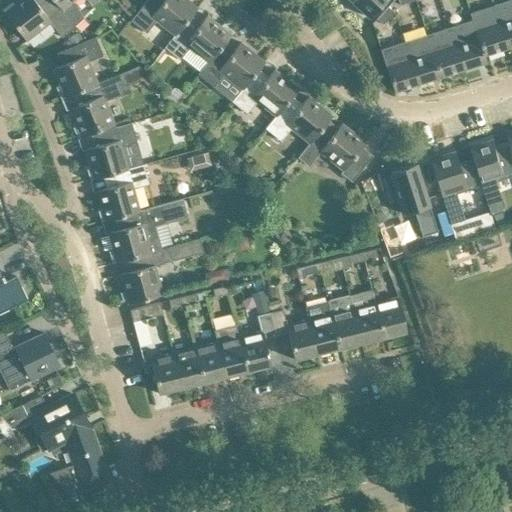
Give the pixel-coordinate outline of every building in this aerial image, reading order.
[(60,13),(63,11),(52,0),(19,0),(4,12),(26,40),(49,22),(61,37),(72,28),(60,13)] [(52,0),(63,11),(60,13),(72,28),(84,19),(73,0),(86,0),(91,5),(96,0),(52,0)] [(146,0),(130,20),(146,33),(156,20),(174,35),(164,47),(164,48),(191,15),(197,8),(187,0),(146,0)] [(352,0),(351,1),(369,17),(385,0),(352,0)] [(507,48),(511,46),(511,0),(509,0),(493,5),(507,48)] [(484,55),(507,48),(493,5),(470,13),(484,55)] [(394,12),(387,6),(376,19),(382,25),(394,12)] [(486,62),(484,55),(470,13),(469,13),(471,20),(449,27),(463,69),(486,62)] [(164,48),(179,60),(189,47),(208,62),(197,74),(198,75),(225,42),(231,35),(206,15),(201,23),(191,15),(164,48)] [(440,77),(463,69),(449,27),(426,34),(440,77)] [(75,31),(67,38),(73,46),(82,39),(75,31)] [(417,84),(440,77),(426,34),(403,42),(417,84)] [(64,97),(73,94),(112,77),(97,83),(88,61),(103,55),(95,37),(73,46),(56,53),(61,65),(53,69),(64,97)] [(198,75),(213,87),(223,74),(241,89),(231,101),(232,102),(259,69),(265,62),(240,42),(234,50),(225,42),(198,75)] [(394,91),(417,84),(403,42),(380,49),(394,91)] [(140,65),(120,74),(124,85),(128,87),(150,77),(140,65)] [(232,102),(247,114),(257,101),(275,116),(265,128),(292,96),(298,89),(274,69),(268,77),(259,69),(232,102)] [(119,95),(112,77),(73,94),(78,105),(69,108),(81,137),(90,134),(114,124),(105,101),(119,95)] [(265,128),(280,141),(290,128),(308,143),(297,157),(297,158),(328,120),(332,116),(308,96),(302,104),(292,96),(265,128)] [(328,120),(297,158),(308,166),(320,152),(342,170),(340,172),(351,182),(373,155),(362,147),(366,143),(341,123),(338,128),(328,120)] [(93,179),(112,174),(143,165),(143,164),(128,168),(121,146),(137,142),(131,122),(115,127),(114,124),(90,134),(94,146),(85,149),(93,179)] [(497,139),(471,147),(490,206),(504,202),(498,180),(511,175),(511,152),(510,147),(500,150),(497,139)] [(189,170),(211,164),(206,147),(184,153),(189,170)] [(456,151),(431,159),(450,219),(464,215),(457,193),(478,187),(470,160),(460,163),(456,151)] [(416,164),(390,172),(404,214),(413,211),(421,236),(437,231),(416,164)] [(148,183),(143,165),(112,174),(115,185),(97,191),(105,221),(114,218),(139,211),(133,188),(148,183)] [(243,183),(230,186),(235,191),(247,188),(243,183)] [(116,262),(122,261),(169,248),(168,247),(160,249),(154,228),(188,219),(182,199),(139,211),(114,218),(117,230),(108,232),(116,262)] [(168,247),(169,248),(122,261),(125,272),(120,274),(128,304),(162,294),(154,265),(204,252),(200,238),(168,247)] [(246,238),(236,241),(239,251),(249,248),(246,238)] [(375,248),(361,252),(364,260),(377,257),(375,248)] [(364,260),(361,252),(348,255),(350,263),(364,260)] [(318,262),(320,271),(333,268),(331,259),(318,262)] [(306,274),(320,271),(318,262),(295,268),(298,279),(305,277),(306,274)] [(204,272),(207,284),(227,279),(224,267),(204,272)] [(3,277),(0,269),(0,310),(27,298),(16,276),(3,282),(1,278),(3,277)] [(226,285),(212,289),(214,297),(228,294),(226,285)] [(371,289),(349,295),(361,343),(383,337),(374,302),(371,289)] [(182,296),(184,305),(197,301),(195,293),(182,296)] [(327,300),(330,313),(339,348),(361,343),(349,295),(327,300)] [(170,308),(184,305),(182,296),(168,300),(170,308)] [(374,302),(383,337),(406,331),(397,296),(374,302)] [(317,354),(339,348),(330,313),(327,300),(305,306),(308,319),(317,354)] [(159,302),(129,310),(132,322),(163,314),(159,302)] [(259,304),(256,308),(258,315),(269,312),(267,302),(259,304)] [(282,309),(269,312),(275,337),(287,334),(294,359),(317,354),(308,319),(286,324),(282,309)] [(264,340),(275,337),(269,312),(258,315),(257,315),(260,331),(238,336),(247,371),(270,365),(264,340)] [(213,329),(216,342),(225,376),(247,371),(238,336),(235,324),(213,329)] [(12,348),(4,330),(0,332),(0,371),(9,390),(59,366),(43,333),(12,348)] [(216,342),(194,347),(203,382),(225,376),(216,342)] [(194,347),(172,353),(181,388),(203,382),(194,347)] [(158,393),(181,388),(172,353),(149,358),(158,393)] [(85,417),(73,394),(47,407),(41,395),(0,415),(0,416),(10,428),(32,418),(48,449),(66,440),(74,463),(48,473),(70,497),(77,495),(75,486),(81,484),(83,488),(108,480),(106,474),(89,428),(88,427),(86,428),(81,419),(85,417)] [(503,511),(499,498),(481,506),(482,511),(503,511)]
